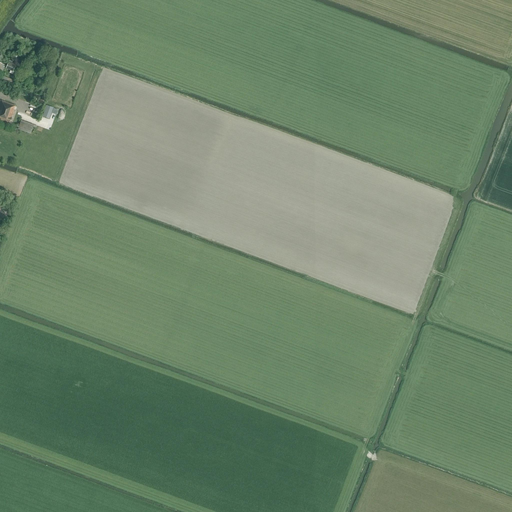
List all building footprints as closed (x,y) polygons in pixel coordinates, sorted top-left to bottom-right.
[(0,72),(2,73),(5,67),(7,68),(6,69),(11,71),(10,73),(13,75),(14,72),(17,64),(10,61),(7,67),(6,66),(6,65),(0,62),(0,72)] [(15,81),(8,78),(2,76),(1,80),(14,85),(15,81)] [(14,110),(16,106),(1,100),(0,102),(0,121),(9,125),(15,110),(14,110)] [(53,108),(47,106),(43,116),(47,118),(49,119),(50,118),(50,117),(50,116),(53,108)] [(31,131),(33,124),(21,120),(19,127),(31,131)]
